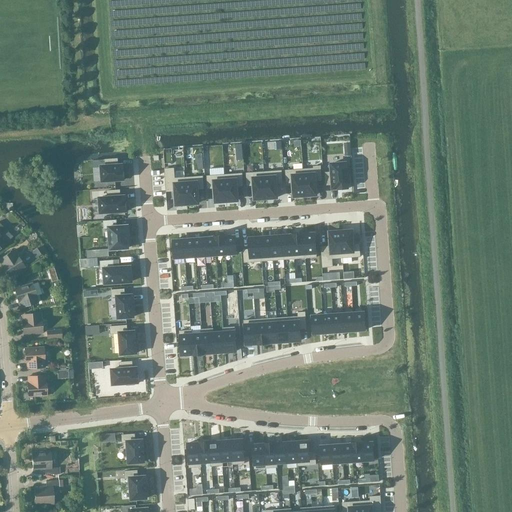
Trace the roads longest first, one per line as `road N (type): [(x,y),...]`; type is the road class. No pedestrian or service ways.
road 1 (residential): [(147,220),(373,206),(388,331),(378,348),(264,368),(160,406)]
road 2 (residential): [(401,511),(395,434),(385,421),(160,406)]
road 3 (residential): [(147,220),(160,406)]
road 4 (residential): [(8,426),(160,406)]
